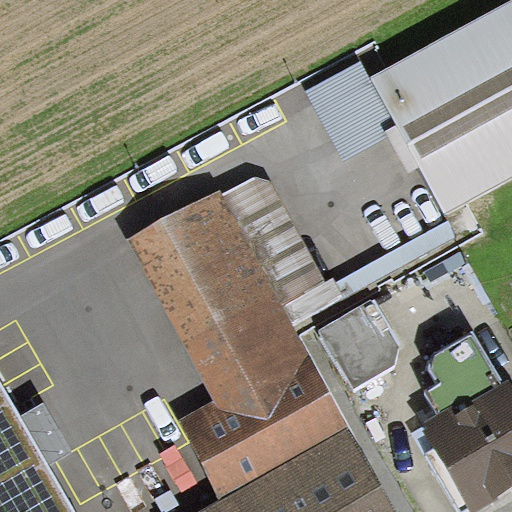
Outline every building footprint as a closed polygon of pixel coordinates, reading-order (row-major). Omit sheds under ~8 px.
[(444,223),(511,185),(511,8),(372,85),(362,66),(307,95),(346,167),(398,139),(444,223)] [(253,180),(222,196),(284,311),(327,288),(272,185),(253,180)] [(222,504),(352,434),(284,311),(222,196),(127,247),(215,407),(179,426),(222,504)] [(396,370),(399,353),(373,307),(322,335),(356,393),(396,370)] [(482,511),(511,494),(511,401),(474,338),(431,363),(430,377),(438,391),(426,398),(441,423),(421,434),(435,459),(431,461),(461,511),(482,511)] [(381,466),(403,451),(382,422),(360,438),(381,466)] [(395,511),(352,434),(222,504),(209,511),(395,511)] [(78,511),(69,497),(42,511),(78,511)]
